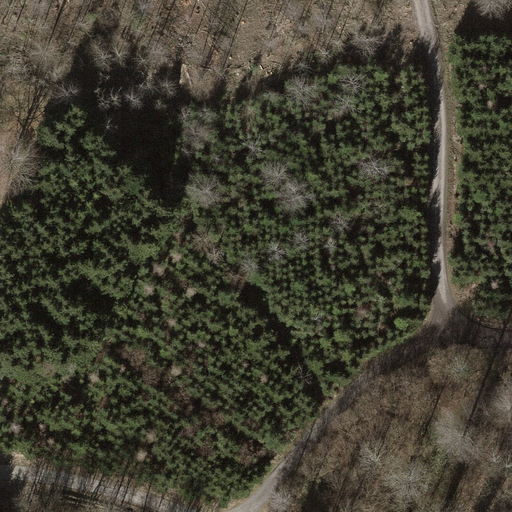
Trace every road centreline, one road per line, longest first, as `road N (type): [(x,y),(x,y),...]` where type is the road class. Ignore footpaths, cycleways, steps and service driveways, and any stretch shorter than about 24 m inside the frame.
road 1 (track): [(421,0),(442,108),(443,325)]
road 2 (track): [(443,325),(372,370),(248,511)]
road 3 (track): [(178,511),(147,497),(0,470)]
